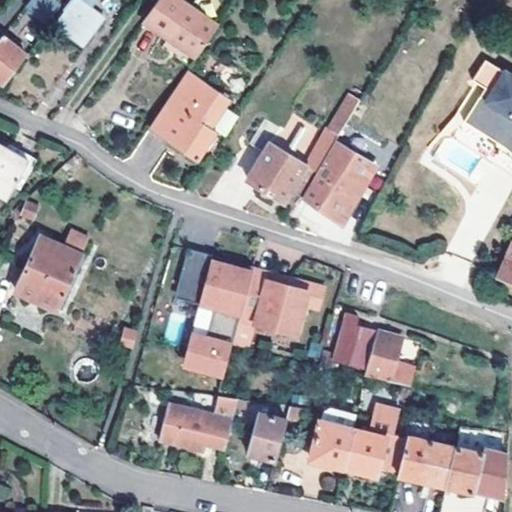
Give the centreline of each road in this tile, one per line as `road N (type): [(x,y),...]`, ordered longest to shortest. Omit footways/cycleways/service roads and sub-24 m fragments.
road 1 (residential): [(0,110),(74,144),(146,193),(511,316)]
road 2 (residential): [(284,511),(122,480),(0,410)]
road 3 (unknown): [(74,144),(150,0)]
